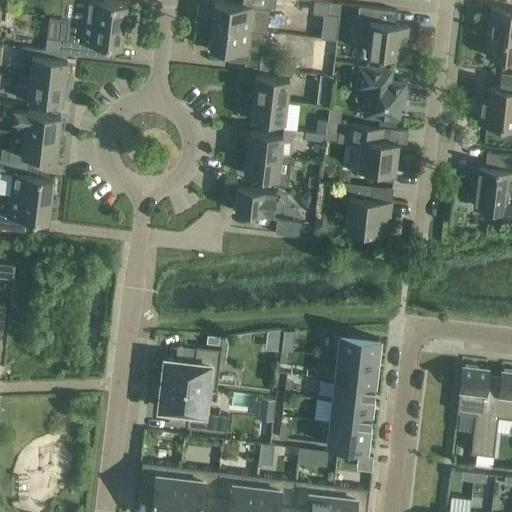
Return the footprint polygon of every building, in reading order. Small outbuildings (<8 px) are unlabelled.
[(0,0),(0,7),(8,9),(8,0),(0,0)] [(68,18),(123,24),(125,2),(108,0),(62,0),(60,17),(68,18)] [(211,25),(266,31),(270,7),(274,7),(274,0),(242,0),(242,5),(214,1),(211,25)] [(310,1),(308,13),(323,15),(324,2),(310,1)] [(340,3),(328,1),(327,13),(339,14),(340,3)] [(358,5),(356,24),(369,26),(365,51),(387,53),(407,56),(407,55),(403,55),(407,24),(394,23),(396,9),(358,5)] [(485,55),(505,57),(511,58),(511,9),(490,7),(485,55)] [(120,46),(123,24),(68,18),(66,38),(46,36),(45,49),(90,55),(92,42),(120,46)] [(246,62),(247,52),(248,48),(261,50),(263,31),(266,32),(266,31),(211,25),(209,48),(228,50),(227,59),(246,62)] [(30,76),(64,80),(67,58),(41,55),(42,49),(21,46),(18,63),(31,63),(30,76)] [(258,67),(267,68),(291,71),(292,64),(287,58),(277,57),(260,55),(258,67)] [(349,86),(355,87),(356,87),(354,99),(366,100),(364,114),(397,118),(399,101),(402,101),(404,83),(389,81),(391,69),(351,64),(349,86)] [(253,95),(286,99),(289,77),(255,73),(253,95)] [(61,102),(64,80),(30,76),(28,88),(16,86),(14,97),(61,102)] [(477,121),(497,123),(511,125),(511,88),(488,85),(487,96),(480,96),(477,121)] [(317,87),(315,101),(327,103),(329,89),(317,87)] [(250,117),(270,120),(283,121),(286,99),(253,95),(250,117)] [(23,132),(57,136),(60,114),(13,109),(11,119),(24,121),(23,132)] [(325,132),(326,119),(317,118),(315,131),(325,132)] [(325,132),(325,139),(336,140),(339,121),(326,119),(325,132)] [(397,141),(393,140),(383,139),(385,127),(347,122),(345,141),(360,143),(356,172),(380,175),(380,170),(393,172),(397,141)] [(290,156),(292,137),(292,129),(292,128),(282,127),(281,133),(249,129),(246,151),(279,155),(290,156)] [(292,129),(292,137),(304,138),(305,130),(292,129)] [(25,155),(55,158),(57,136),(23,132),(22,143),(10,143),(8,159),(25,160),(25,155)] [(279,155),(246,151),(243,173),(272,177),(271,183),(287,185),(290,156),(279,155)] [(473,205),(493,208),(509,210),(511,181),(511,153),(497,152),(495,167),(472,164),(470,183),(475,184),(473,205)] [(9,193),(50,198),(53,176),(24,173),(25,161),(25,160),(8,159),(7,159),(5,159),(0,157),(0,171),(11,172),(9,193)] [(317,186),(318,176),(309,175),(308,185),(317,186)] [(345,228),(363,230),(383,233),(385,214),(389,215),(391,199),(371,197),(372,184),(343,181),(342,195),(348,196),(345,228)] [(272,213),(275,193),(275,189),(237,185),(234,209),(272,213)] [(50,198),(9,193),(6,214),(0,213),(0,227),(17,229),(19,217),(47,220),(50,198)] [(316,213),(314,230),(326,231),(328,218),(323,214),(316,213)] [(274,232),(298,235),(300,221),(276,218),(274,232)] [(4,264),(3,277),(12,278),(13,264),(4,264)] [(378,337),(335,332),(332,355),(337,355),(376,360),(378,337)] [(206,334),(205,341),(217,343),(218,334),(206,334)] [(282,334),(280,349),(288,350),(291,350),(293,335),(282,334)] [(216,388),(221,348),(196,345),(194,361),(164,357),(161,382),(216,388)] [(279,361),(287,362),(288,350),(280,349),(279,361)] [(373,381),(376,360),(337,355),(334,377),(373,381)] [(499,384),(486,382),(488,368),(462,365),(456,411),(475,413),(470,451),(493,454),(498,416),(496,416),(500,384),(499,384)] [(511,370),(501,369),(499,384),(500,384),(496,416),(498,416),(511,417),(511,432),(511,370)] [(371,403),(373,381),(334,377),(332,398),(371,403)] [(285,381),(283,393),(291,394),(293,382),(285,381)] [(216,389),(216,388),(161,382),(158,407),(188,411),(186,426),(225,431),(227,413),(208,411),(211,389),(216,389)] [(290,405),(291,394),(283,393),(282,404),(290,405)] [(368,424),(371,403),(332,398),(329,420),(368,424)] [(365,447),(368,424),(329,420),(327,442),(365,447)] [(278,437),(286,438),(288,426),(280,425),(278,437)] [(260,442),(258,456),(272,458),(274,443),(260,442)] [(174,511),(180,465),(142,460),(139,485),(153,487),(150,511),(174,511)] [(215,494),(218,469),(180,465),(174,511),(198,511),(201,493),(215,494)] [(251,511),(256,474),(218,469),(215,494),(230,496),(227,511),(251,511)] [(474,471),(461,470),(460,478),(473,479),(474,471)] [(474,471),(473,479),(485,481),(486,472),(474,471)] [(292,503),(295,478),(256,474),(251,511),(275,511),(277,502),(281,502),(292,503)] [(511,475),(504,475),(503,483),(511,484),(511,475)] [(329,511),(333,483),(295,478),(292,503),(306,505),(305,511),(329,511)] [(365,511),(369,487),(333,483),(329,511),(353,511),(365,511)]
